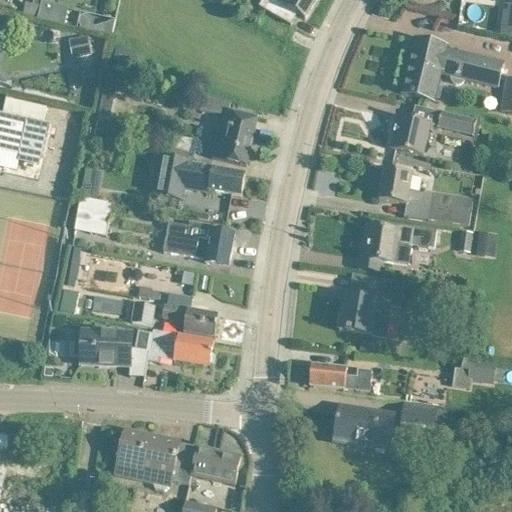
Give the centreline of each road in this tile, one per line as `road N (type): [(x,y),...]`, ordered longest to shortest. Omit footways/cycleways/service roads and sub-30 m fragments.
road 1 (tertiary): [(263,418),(286,190),(309,97),(354,0)]
road 2 (unclassified): [(263,418),(0,401)]
